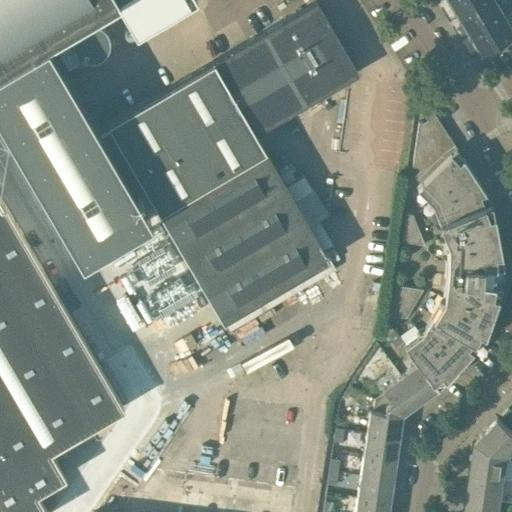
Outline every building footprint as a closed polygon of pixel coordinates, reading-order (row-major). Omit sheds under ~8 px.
[(0,0),(0,70),(117,1),(116,0),(0,0)] [(181,0),(116,0),(117,1),(134,28),(181,0)] [(482,0),(450,0),(458,14),(482,0)] [(503,13),(495,0),(482,0),(458,14),(469,33),(503,13)] [(108,124),(149,194),(255,131),(358,71),(316,1),(108,124)] [(511,34),(511,28),(503,13),(469,33),(481,52),(511,34)] [(48,42),(0,70),(0,120),(83,260),(152,219),(48,42)] [(57,48),(69,68),(80,62),(68,42),(57,48)] [(408,346),(419,360),(439,387),(480,341),(501,282),(503,260),(492,197),(457,145),(428,103),(420,108),(427,118),(423,121),(418,120),(413,164),(417,165),(421,169),(415,174),(436,196),(453,237),(453,259),(452,273),(449,295),(426,333),(408,346)] [(225,320),(231,330),(336,268),(310,225),(327,215),(304,175),(287,185),(255,131),(149,194),(224,321),(225,320)] [(0,511),(46,511),(52,509),(39,487),(67,470),(53,445),(124,404),(15,219),(0,193),(0,511)] [(425,243),(412,213),(405,212),(401,240),(425,243)] [(158,319),(158,266),(126,266),(127,319),(158,319)] [(406,316),(423,287),(395,283),(391,314),(406,316)] [(190,342),(220,331),(216,320),(186,331),(190,342)] [(387,334),(395,345),(403,339),(395,329),(387,334)] [(419,360),(400,373),(421,400),(439,387),(419,360)] [(400,373),(371,395),(403,414),(421,400),(400,373)] [(366,431),(400,436),(403,414),(371,395),(366,431)] [(511,420),(511,408),(509,406),(503,412),(511,420)] [(504,460),(511,451),(511,428),(498,416),(476,441),(504,460)] [(345,428),(335,426),(333,439),(343,441),(345,428)] [(400,436),(366,431),(363,452),(396,457),(400,436)] [(133,459),(146,467),(162,443),(149,434),(133,459)] [(476,441),(471,474),(502,478),(504,460),(476,441)] [(360,474),(393,478),(396,457),(363,452),(360,474)] [(331,456),(329,469),(338,471),(340,458),(331,456)] [(338,471),(329,469),(327,482),(336,484),(338,471)] [(390,500),(393,478),(360,474),(357,495),(390,500)] [(468,495),(499,500),(502,478),(471,474),(468,495)] [(354,511),(388,511),(390,500),(357,495),(354,511)] [(497,511),(499,500),(468,495),(465,511),(497,511)] [(332,511),(334,501),(324,499),(322,511),(332,511)]
